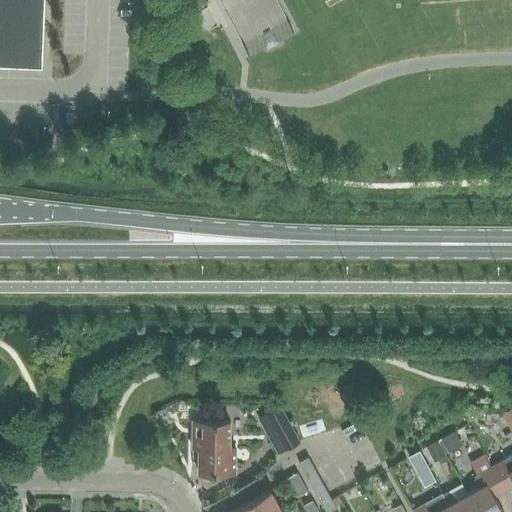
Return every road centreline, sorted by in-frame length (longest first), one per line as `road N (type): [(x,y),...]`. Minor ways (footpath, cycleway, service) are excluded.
road 1 (primary): [(511,243),(216,239)]
road 2 (primary): [(216,239),(123,219),(0,211)]
road 3 (primary): [(0,251),(128,251),(216,239)]
road 4 (residential): [(0,477),(155,482),(185,511)]
